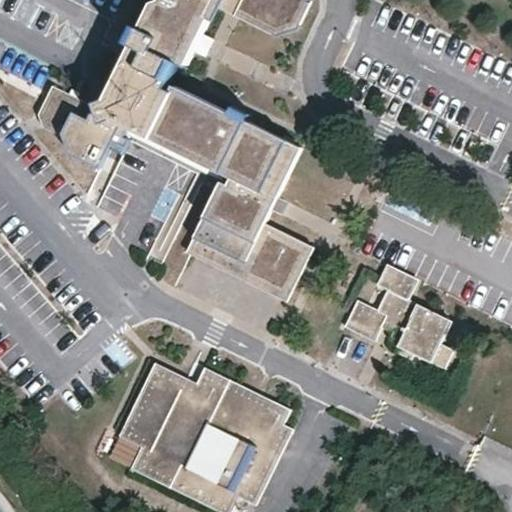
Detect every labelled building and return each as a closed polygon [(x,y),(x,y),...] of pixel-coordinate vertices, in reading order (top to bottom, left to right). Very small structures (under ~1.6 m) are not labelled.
[(201,57),(210,41),(222,15),(281,44),(302,37),(320,2),(316,0),(169,0),(172,3),(166,11),(160,13),(149,34),(141,30),(133,47),(141,51),(134,64),(126,60),(100,111),(58,91),(45,117),(49,133),(62,138),(67,136),(73,156),(103,171),(112,152),(126,158),(135,142),(128,139),(132,131),(231,180),(227,189),(194,254),(289,302),(314,254),(265,229),(303,154),(249,127),(249,125),(237,119),(235,121),(183,95),(180,99),(174,95),(186,71),(191,74),(201,57)] [(221,46),(210,41),(201,57),(213,62),(221,46)] [(128,139),(135,142),(227,189),(231,180),(132,131),(128,139)] [(422,286),(391,270),(371,308),(363,304),(349,331),(379,346),(383,338),(387,330),(397,334),(392,343),(403,349),(399,356),(415,364),(417,360),(443,372),(448,375),(458,356),(444,348),(455,327),(412,305),(422,286)] [(397,334),(387,330),(383,338),(392,343),(397,334)] [(443,372),(417,360),(415,364),(412,369),(438,382),(443,372)] [(187,379),(155,362),(119,435),(142,448),(132,470),(213,511),(232,511),(239,500),(256,508),(294,433),(283,427),(290,413),(196,363),(187,379)]
